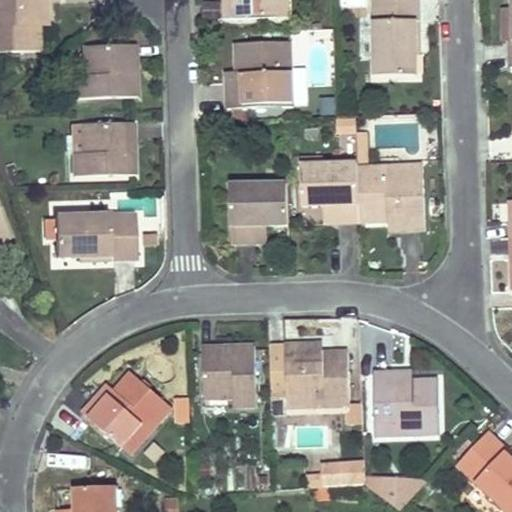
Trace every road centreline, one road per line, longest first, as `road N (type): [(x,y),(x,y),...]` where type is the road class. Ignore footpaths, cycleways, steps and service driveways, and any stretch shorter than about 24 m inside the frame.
road 1 (residential): [(186,299),(377,299),(446,334),(511,388)]
road 2 (residential): [(10,511),(19,443),(45,382),(111,322),(186,299)]
road 3 (residential): [(173,0),(186,299)]
